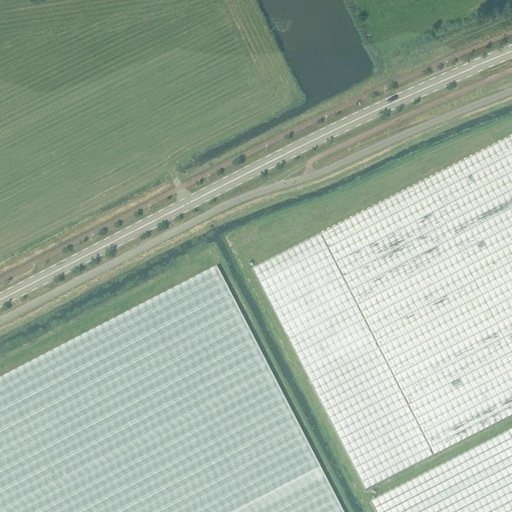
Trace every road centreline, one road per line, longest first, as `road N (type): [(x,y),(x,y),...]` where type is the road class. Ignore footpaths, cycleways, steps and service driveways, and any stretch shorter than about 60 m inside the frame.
road 1 (tertiary): [(0,302),(379,110),(511,53)]
road 2 (unclassified): [(308,176),(241,197),(0,321)]
road 3 (unclassified): [(308,176),(511,93)]
